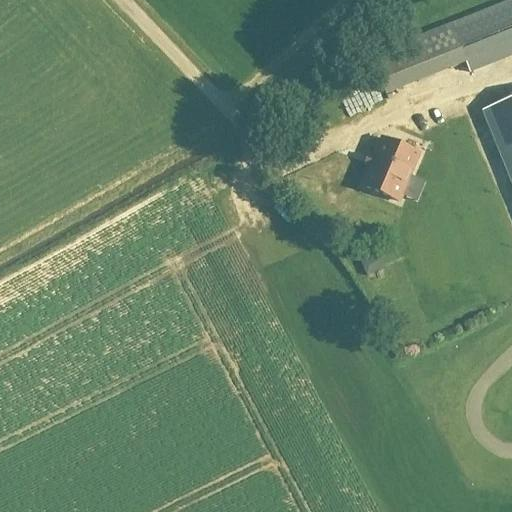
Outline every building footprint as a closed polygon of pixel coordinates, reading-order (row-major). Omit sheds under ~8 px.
[(471,77),(511,60),(511,3),(451,27),(466,65),(471,77)] [(466,65),(451,27),(369,60),(385,98),(466,65)] [(511,101),(482,114),(511,187),(511,101)] [(401,198),(409,179),(418,157),(381,141),(373,161),(370,170),(361,189),(398,205),(401,198)] [(409,248),(424,289),(511,257),(511,251),(499,215),(409,248)]
